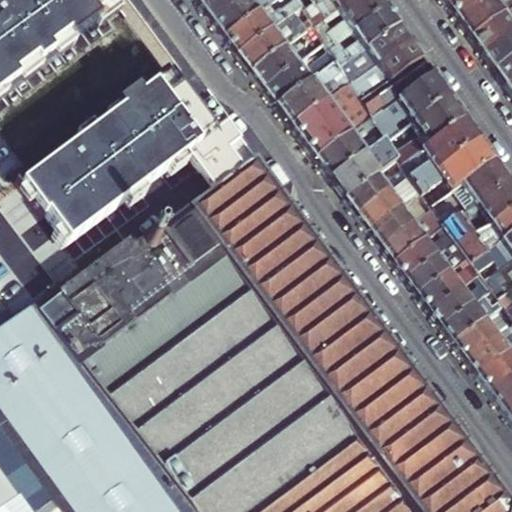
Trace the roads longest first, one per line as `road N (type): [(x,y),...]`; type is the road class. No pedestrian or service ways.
road 1 (residential): [(511,473),(159,0)]
road 2 (residential): [(408,0),(511,146)]
